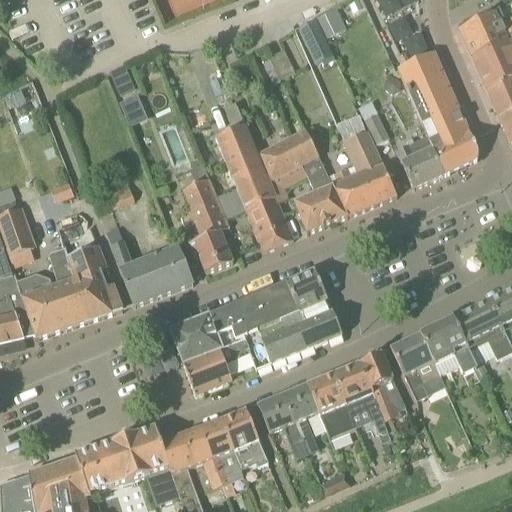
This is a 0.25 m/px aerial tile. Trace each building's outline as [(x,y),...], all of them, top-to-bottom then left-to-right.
[(380,0),(376,3),(387,21),(421,0),(380,0)] [(326,44),(346,34),(337,14),(316,24),(317,27),(326,44)] [(473,62),(511,47),(511,46),(511,21),(501,27),(497,15),(460,34),(473,62)] [(395,45),(414,36),(405,18),(387,27),(395,45)] [(326,44),(317,27),(300,35),(316,67),(333,59),(326,44)] [(422,34),(403,42),(410,60),(429,53),(422,34)] [(511,46),(511,47),(473,62),(489,96),(511,83),(511,46)] [(270,61),(279,78),(281,83),(296,76),(285,53),(270,61)] [(399,74),(428,141),(445,180),(478,165),(479,157),(451,97),(434,57),(399,74)] [(126,69),(111,74),(120,97),(134,91),(126,69)] [(511,83),(489,96),(500,123),(511,117),(511,83)] [(138,99),(123,105),(129,120),(144,114),(138,99)] [(362,119),(376,149),(390,143),(373,107),(359,112),(362,119)] [(511,117),(500,123),(511,150),(511,117)] [(398,202),(376,149),(362,119),(337,128),(345,148),(360,181),(362,180),(377,210),(398,202)] [(216,142),(247,215),(265,258),(295,245),(246,130),(216,142)] [(349,222),(334,191),(319,161),(306,135),(261,159),(272,185),(304,171),(316,199),(295,208),(308,240),(349,222)] [(445,180),(428,141),(408,150),(397,155),(415,194),(445,180)] [(362,180),(360,181),(352,184),(348,174),(333,179),(338,189),(334,191),(349,222),(377,210),(362,180)] [(117,211),(134,206),(129,186),(112,191),(117,211)] [(225,224),(210,186),(184,197),(202,242),(189,248),(195,264),(201,262),(207,278),(234,267),(221,236),(229,233),(225,224)] [(13,190),(0,193),(0,213),(19,207),(13,190)] [(104,194),(92,198),(101,221),(112,216),(104,194)] [(0,221),(0,234),(10,262),(35,253),(21,214),(0,221)] [(65,247),(93,241),(87,219),(60,226),(65,247)] [(194,289),(192,284),(180,251),(132,270),(119,233),(107,237),(121,275),(135,312),(194,289)] [(0,234),(0,281),(1,284),(15,279),(10,262),(0,234)] [(38,278),(18,285),(21,295),(36,340),(38,345),(124,317),(102,258),(99,251),(70,262),(67,254),(50,261),(59,290),(53,292),(51,284),(38,278)] [(288,288),(301,317),(306,328),(333,317),(316,276),(288,288)] [(238,345),(261,335),(301,317),(288,288),(209,321),(217,340),(233,334),(238,345)] [(0,348),(36,340),(21,295),(0,299),(0,348)] [(511,295),(489,306),(511,352),(511,295)] [(511,352),(489,306),(454,323),(470,355),(489,346),(498,365),(511,357),(511,352)] [(306,328),(301,317),(261,335),(275,369),(343,340),(333,317),(306,328)] [(217,340),(209,321),(172,336),(186,368),(223,351),(238,345),(233,334),(217,340)] [(478,373),(470,355),(454,323),(421,340),(441,382),(460,373),(465,380),(478,373)] [(199,401),(233,387),(226,368),(250,358),(258,376),(275,369),(261,335),(238,345),(223,351),(186,368),(199,401)] [(441,382),(421,340),(392,354),(417,406),(429,400),(424,390),(441,382)] [(383,358),(360,368),(379,413),(393,408),(399,416),(406,413),(391,379),(383,358)] [(334,379),(350,418),(351,420),(365,415),(370,417),(378,437),(383,440),(390,438),(385,426),(379,413),(360,368),(334,379)] [(350,418),(334,379),(308,390),(320,417),(326,433),(341,427),(345,420),(350,418)] [(308,390),(285,400),(307,456),(318,451),(314,441),(307,423),(320,417),(308,390)] [(307,456),(285,400),(259,410),(271,438),(284,432),(298,464),(308,459),(307,456)] [(223,426),(242,475),(257,468),(259,472),(269,467),(247,415),(223,426)] [(390,424),(385,426),(390,438),(396,435),(390,424)] [(202,434),(224,491),(225,498),(235,494),(230,480),(242,475),(223,426),(202,434)] [(76,459),(77,463),(87,504),(93,502),(92,499),(147,480),(158,511),(181,503),(171,473),(163,449),(161,444),(157,432),(76,459)] [(163,449),(171,473),(181,503),(184,511),(201,511),(187,470),(197,466),(209,496),(224,491),(202,434),(163,449)] [(88,511),(87,504),(77,463),(55,470),(41,475),(28,480),(28,481),(2,490),(6,511),(88,511)] [(321,489),(326,499),(351,490),(345,478),(321,489)]
